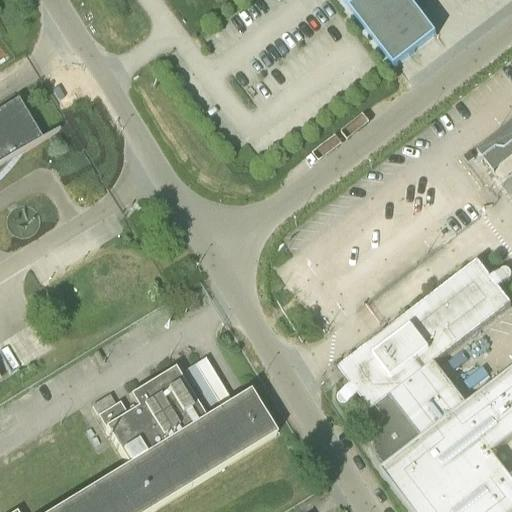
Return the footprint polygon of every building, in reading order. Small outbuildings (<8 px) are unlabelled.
[(340,0),(395,70),(437,38),(407,0),(340,0)] [(42,141),(17,101),(0,111),(0,175),(2,174),(12,162),(58,134),(57,132),(42,141)] [(491,282),(478,265),(386,336),(389,341),(377,350),(374,346),(338,373),(351,389),(340,398),(339,398),(338,400),(338,402),(339,405),(340,407),(343,408),(346,409),(355,402),(359,399),(371,416),(377,412),(386,424),(378,430),(375,438),(373,446),(374,453),(377,461),(415,511),(511,511),(511,483),(491,456),(511,441),(511,373),(466,408),(435,367),(440,363),(511,308),(499,292),(510,283),(511,281),(511,279),(511,278),(511,277),(511,274),(509,273),(507,272),(504,272),(502,273),(495,279),(491,282)] [(231,404),(205,362),(185,374),(210,417),(231,404)] [(205,422),(174,372),(130,399),(137,411),(127,418),(119,405),(97,419),(128,469),(58,511),(155,511),(276,438),(249,395),(205,422)] [(92,408),(97,417),(114,406),(109,398),(92,408)]
